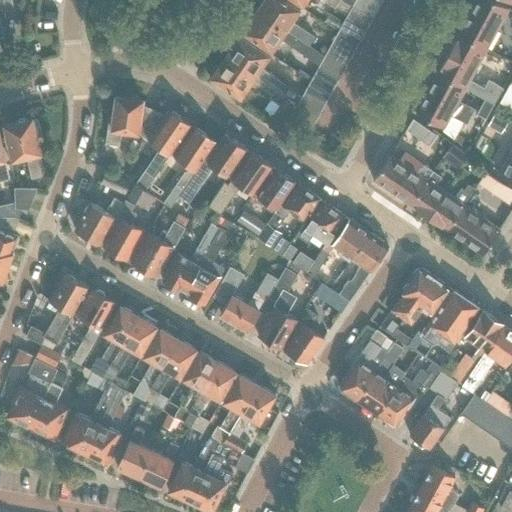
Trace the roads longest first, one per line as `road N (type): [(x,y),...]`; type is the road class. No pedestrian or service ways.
road 1 (residential): [(308,388),(45,236)]
road 2 (residential): [(456,0),(346,190)]
road 3 (residential): [(346,190),(182,80)]
road 4 (residential): [(308,388),(412,239)]
road 5 (residential): [(368,511),(401,451),(308,388)]
road 6 (residential): [(45,236),(79,144),(77,70)]
road 7 (residential): [(308,388),(244,511)]
road 8 (residential): [(0,356),(45,236)]
